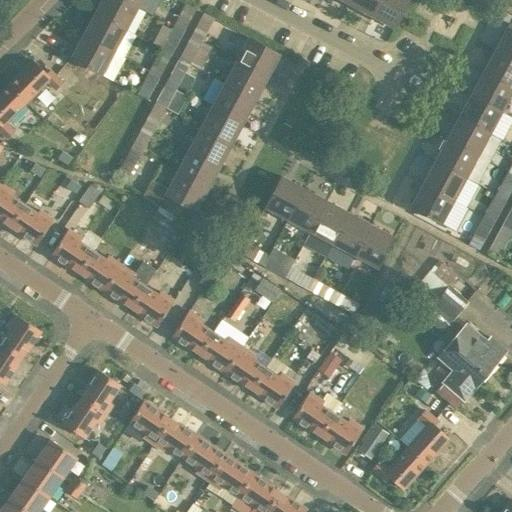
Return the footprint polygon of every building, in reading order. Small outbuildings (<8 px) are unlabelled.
[(103,0),(95,15),(126,32),(138,9),(122,0),(103,0)] [(122,0),(138,9),(143,0),(122,0)] [(352,0),(349,5),(370,16),(378,0),(352,0)] [(378,0),(370,16),(394,29),(409,0),(378,0)] [(185,4),(172,27),(183,33),(195,9),(185,4)] [(202,13),(190,36),(202,42),(214,19),(202,13)] [(83,37),(114,54),(126,32),(95,15),(83,37)] [(160,50),(171,55),(183,33),(172,27),(171,30),(162,26),(152,43),(161,48),(160,50)] [(511,30),(507,28),(495,51),(511,60),(511,30)] [(178,58),(190,64),(202,42),(190,36),(178,58)] [(102,77),(114,54),(83,37),(71,60),(102,77)] [(249,39),(237,62),(268,78),(281,56),(249,39)] [(148,72),(159,78),(171,55),(160,50),(148,72)] [(483,73),(511,88),(511,60),(495,51),(483,73)] [(166,81),(178,87),(190,64),(178,58),(166,81)] [(225,83),(257,100),(268,78),(237,62),(225,83)] [(35,63),(10,88),(27,105),(35,112),(62,84),(51,73),(48,76),(35,63)] [(147,101),(159,78),(148,72),(136,95),(147,101)] [(471,95),(502,112),(511,92),(511,88),(483,73),(471,95)] [(154,103),(165,110),(178,87),(166,81),(154,103)] [(213,106),(244,123),(257,100),(225,83),(213,106)] [(6,126),(27,105),(10,88),(0,97),(0,133),(8,141),(14,135),(6,126)] [(471,95),(459,117),(490,134),(501,112),(502,112),(471,95)] [(142,126),(153,132),(165,110),(154,103),(142,126)] [(201,128),(233,145),(244,123),(213,106),(201,128)] [(490,134),(459,117),(447,140),(478,156),(490,134)] [(129,149),(141,155),(153,132),(142,126),(129,149)] [(189,150),(221,167),(233,145),(201,128),(189,150)] [(478,156),(447,140),(435,162),(466,179),(478,156)] [(141,155),(129,149),(117,171),(129,177),(136,164),(141,155)] [(177,172),(209,189),(221,167),(189,150),(177,172)] [(57,159),(67,165),(71,159),(62,152),(57,159)] [(423,184),(454,201),(466,179),(435,162),(423,184)] [(29,171),(39,178),(44,171),(34,164),(29,171)] [(184,206),(196,213),(209,189),(177,172),(168,189),(152,180),(143,196),(177,219),(184,206)] [(498,196),(509,202),(511,196),(511,174),(504,187),(488,178),(483,188),(498,196)] [(265,208),(288,220),(305,189),(282,177),(265,208)] [(66,187),(76,194),(80,187),(70,180),(66,187)] [(0,184),(0,221),(9,227),(23,206),(12,198),(14,194),(0,184)] [(442,223),(454,201),(423,184),(411,207),(442,223)] [(100,192),(90,185),(78,202),(88,209),(100,192)] [(305,189),(288,220),(310,231),(327,201),(305,189)] [(486,219),(497,224),(509,202),(498,196),(486,219)] [(327,201),(310,231),(333,243),(349,213),(327,201)] [(511,231),(511,205),(501,226),(511,232),(511,231)] [(37,216),(23,206),(9,227),(37,246),(54,221),(40,212),(37,216)] [(349,213),(333,243),(355,255),(372,224),(349,213)] [(157,223),(166,229),(171,222),(162,215),(157,223)] [(485,247),(497,224),(486,219),(474,241),(485,247)] [(395,237),(372,224),(355,255),(378,268),(395,237)] [(499,254),(511,232),(501,226),(489,249),(499,254)] [(77,272),(91,251),(79,243),(82,239),(68,229),(51,255),(77,272)] [(240,254),(263,266),(269,255),(246,243),(240,254)] [(191,257),(198,261),(204,252),(197,247),(191,257)] [(105,260),(91,251),(77,272),(103,290),(120,264),(108,256),(105,260)] [(286,278),(291,267),(269,255),(263,266),(286,278)] [(144,286),(155,269),(143,261),(134,274),(120,264),(103,290),(129,308),(144,286)] [(441,264),(437,261),(403,301),(442,333),(468,302),(433,274),(441,264)] [(314,279),(291,267),(286,278),(308,290),(314,279)] [(205,274),(198,283),(205,289),(212,279),(205,274)] [(280,290),(258,275),(254,281),(258,284),(267,290),(263,297),(260,300),(269,306),(274,299),(280,290)] [(314,279),(308,290),(331,302),(337,291),(314,279)] [(144,286),(129,308),(156,326),(174,301),(161,292),(158,296),(144,286)] [(359,303),(337,291),(331,302),(354,314),(359,303)] [(225,316),(234,322),(249,300),(240,294),(225,316)] [(172,339),(198,356),(212,334),(201,326),(204,322),(190,312),(172,339)] [(10,332),(2,345),(22,359),(39,333),(15,316),(6,329),(10,332)] [(443,381),(464,400),(507,351),(492,338),(487,343),(467,325),(438,358),(453,370),(443,381)] [(212,334),(198,356),(224,373),(242,347),(230,339),(227,344),(212,334)] [(343,334),(334,348),(353,361),(349,367),(359,374),(372,355),(343,334)] [(0,382),(4,386),(22,359),(2,345),(0,347),(0,382)] [(242,347),(224,373),(250,391),(265,369),(272,359),(258,350),(254,356),(242,347)] [(314,363),(319,355),(311,350),(306,358),(314,363)] [(339,360),(329,354),(318,370),(327,376),(339,360)] [(279,379),(265,369),(250,391),(278,410),(296,384),(282,375),(279,379)] [(99,371),(81,397),(106,414),(113,405),(108,402),(119,385),(99,371)] [(138,398),(143,391),(133,384),(128,391),(138,398)] [(429,395),(419,388),(414,395),(423,402),(429,395)] [(293,419),(318,437),(333,415),(321,407),(323,403),(310,394),(293,419)] [(63,424),(84,438),(94,422),(99,425),(106,414),(81,397),(63,424)] [(143,437),(154,445),(171,419),(144,401),(130,423),(146,433),(143,437)] [(346,455),(363,430),(348,420),(352,415),(339,406),(333,415),(318,437),(346,455)] [(427,425),(408,447),(426,464),(449,438),(435,426),(438,422),(424,410),(418,417),(427,425)] [(182,458),(197,437),(171,419),(154,445),(164,452),(167,448),(182,458)] [(358,447),(370,455),(388,431),(376,422),(358,447)] [(222,454),(197,437),(182,458),(197,469),(195,472),(205,479),(222,454)] [(51,440),(38,460),(62,477),(76,457),(51,440)] [(97,458),(105,447),(98,443),(91,453),(97,458)] [(402,490),(426,464),(408,447),(388,470),(379,462),(372,470),(385,482),(389,478),(402,490)] [(101,465),(110,471),(116,462),(107,456),(101,465)] [(223,485),(239,496),(253,475),(226,457),(210,481),(220,489),(223,485)] [(24,480),(49,497),(62,477),(38,460),(24,480)] [(75,475),(70,483),(81,491),(87,484),(75,475)] [(237,511),(265,511),(279,492),(253,475),(239,496),(231,508),(237,511)] [(11,499),(29,511),(38,511),(49,497),(24,480),(11,499)] [(80,492),(81,491),(70,483),(64,490),(76,498),(74,501),(89,511),(95,503),(80,492)] [(172,511),(181,492),(164,484),(155,504),(172,511)] [(152,500),(157,493),(147,486),(142,493),(152,500)] [(304,511),(306,511),(279,492),(265,511),(304,511)] [(2,511),(29,511),(11,499),(2,511)] [(511,511),(511,500),(511,499),(500,511),(511,511)]
